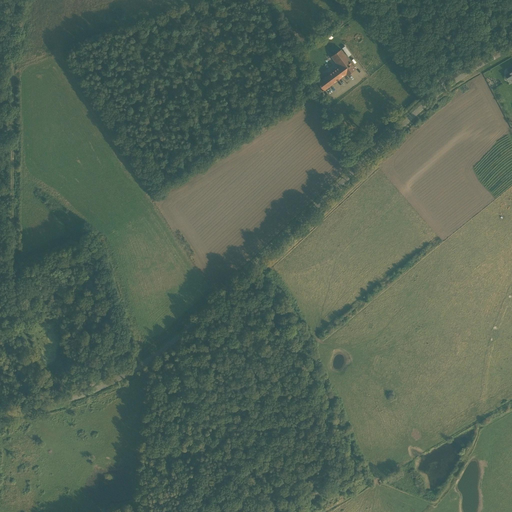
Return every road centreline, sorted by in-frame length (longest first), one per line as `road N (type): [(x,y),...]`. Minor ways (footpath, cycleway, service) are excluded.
road 1 (tertiary): [(0,414),(94,389),(163,350),(419,107),(511,47)]
road 2 (track): [(43,405),(12,264),(12,69),(30,0)]
